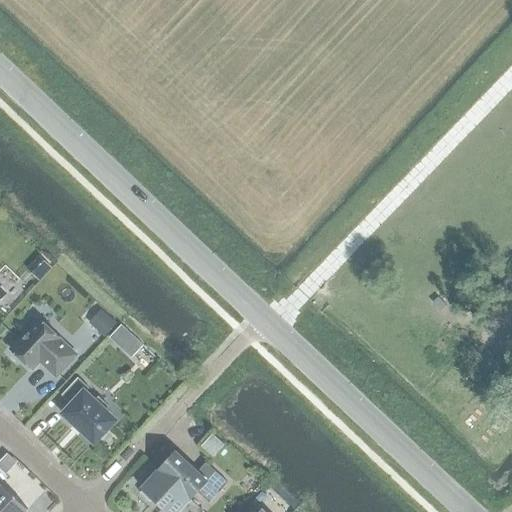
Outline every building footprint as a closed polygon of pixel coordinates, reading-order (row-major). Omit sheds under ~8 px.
[(39,257),(27,270),(39,281),(52,269),(39,257)] [(438,298),(432,304),(440,312),(446,307),(438,298)] [(117,325),(105,313),(92,326),(105,338),(117,325)] [(58,339),(39,321),(11,351),(30,369),(39,360),(56,375),(73,356),(57,341),(58,339)] [(110,338),(122,348),(133,337),(121,326),(110,338)] [(89,389),(77,378),(61,396),(71,406),(63,414),(94,443),(114,421),(85,393),(89,389)] [(175,453),(158,471),(190,500),(197,493),(209,504),(228,484),(206,464),(197,473),(175,453)] [(7,455),(0,461),(0,469),(6,475),(16,464),(7,455)] [(165,511),(178,511),(190,500),(158,471),(142,490),(143,491),(140,494),(149,503),(152,500),(165,511)] [(33,479),(22,491),(31,499),(41,488),(33,479)] [(2,486),(0,487),(0,511),(25,511),(27,510),(2,486)]
